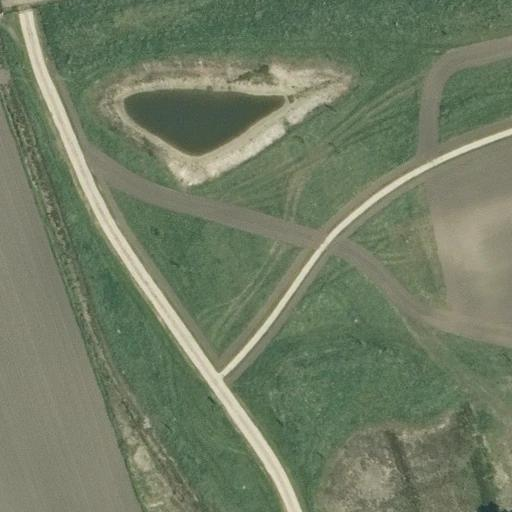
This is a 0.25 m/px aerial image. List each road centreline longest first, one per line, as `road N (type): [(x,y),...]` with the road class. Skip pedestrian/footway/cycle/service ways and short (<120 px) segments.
road 1 (track): [(214,379),(97,209),(24,18)]
road 2 (track): [(294,511),(214,379)]
